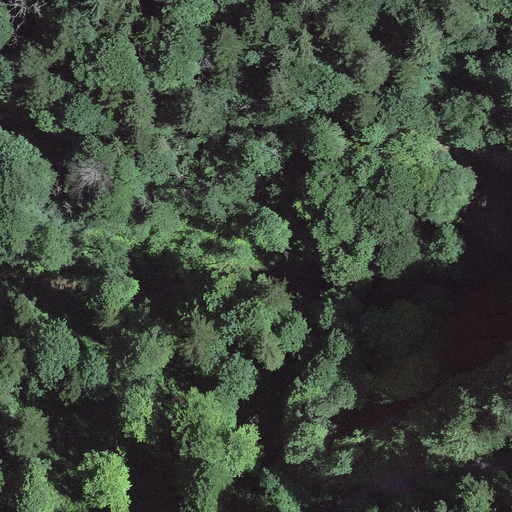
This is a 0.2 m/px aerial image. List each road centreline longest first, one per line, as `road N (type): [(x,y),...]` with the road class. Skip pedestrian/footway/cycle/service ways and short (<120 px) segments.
road 1 (track): [(335,511),(403,465),(511,433)]
road 2 (track): [(335,511),(511,462)]
